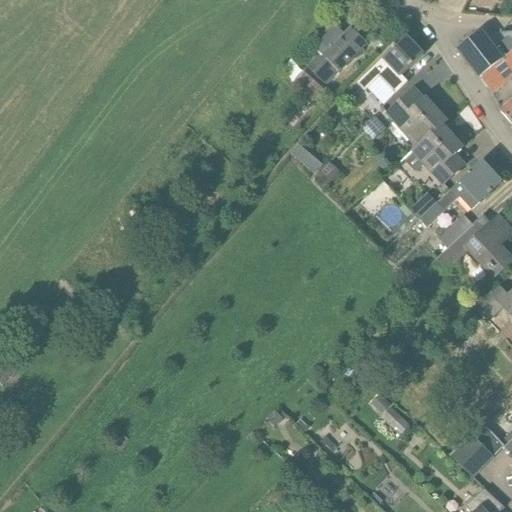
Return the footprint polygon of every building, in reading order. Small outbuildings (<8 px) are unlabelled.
[(321,54),(309,67),(326,84),(338,71),(339,72),(366,43),(352,29),(344,36),(337,29),(323,44),(322,42),(316,48),(321,54)] [(511,32),(502,33),(501,34),(504,39),(507,43),(511,49),(511,32)] [(482,33),(459,50),(480,78),(503,61),(511,54),(511,49),(507,43),(504,39),(493,48),(484,36),(483,35),(484,34),(482,33)] [(405,37),(357,84),(364,92),(379,78),(395,95),(408,83),(402,77),(424,56),(405,37)] [(511,54),(503,61),(480,78),(491,92),(507,80),(511,76),(511,54)] [(441,127),(442,126),(443,127),(447,123),(426,100),(418,107),(409,97),(415,91),(414,91),(389,115),(416,146),(418,148),(441,127)] [(511,102),(502,112),(501,113),(511,125),(511,102)] [(365,125),(377,138),(385,130),(375,117),(365,125)] [(412,153),(404,160),(416,173),(423,166),(442,187),(465,167),(455,156),(463,150),(447,132),(443,127),(442,126),(441,127),(418,148),(416,146),(410,151),(412,153)] [(314,175),(322,167),(298,147),(291,155),(314,175)] [(483,163),(483,162),(457,186),(437,204),(420,220),(427,228),(460,197),(471,209),(502,184),(483,163)] [(419,220),(420,220),(437,204),(428,195),(410,211),(419,220)] [(438,240),(447,249),(448,250),(473,227),(463,216),(438,240)] [(447,249),(433,262),(444,274),(457,261),(467,252),(479,265),(483,262),(497,277),(511,264),(511,260),(500,247),(511,235),(511,231),(499,218),(493,224),(480,235),(473,227),(448,250),(447,249)] [(511,294),(509,298),(498,287),(475,309),(489,324),(504,310),(511,318),(511,294)] [(0,356),(0,386),(3,388),(18,369),(0,356)] [(410,426),(391,408),(383,416),(402,434),(410,426)] [(504,447),(482,424),(450,457),(473,480),(504,447)] [(501,511),(505,509),(484,490),(465,507),(469,511),(501,511)]
